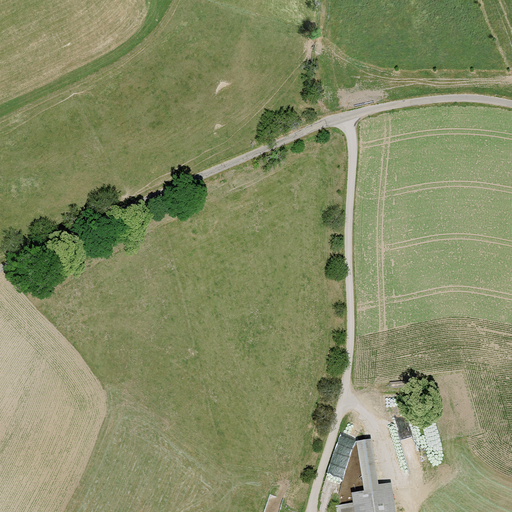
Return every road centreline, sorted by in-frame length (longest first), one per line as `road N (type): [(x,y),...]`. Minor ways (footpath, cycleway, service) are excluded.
road 1 (unclassified): [(0,269),(350,116),(435,95),(511,102)]
road 2 (track): [(350,116),(350,357),(314,511)]
